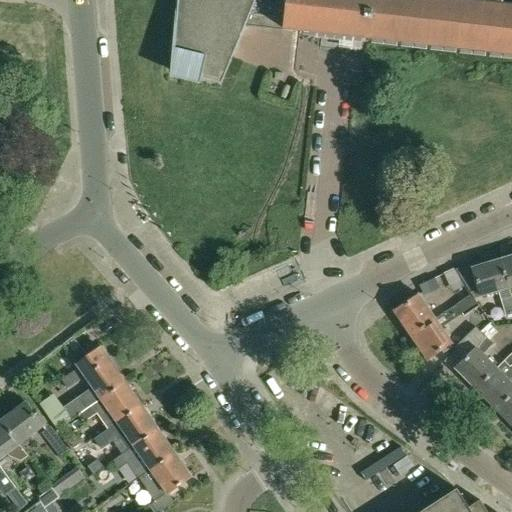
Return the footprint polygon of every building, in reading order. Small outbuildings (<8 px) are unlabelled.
[(178,0),(173,71),(223,85),(233,57),(245,28),(260,29),(292,33),(292,30),(345,36),(357,38),(511,55),(511,5),(503,4),(503,0),(484,0),(484,2),(464,0),(178,0)] [(283,73),(275,72),(275,79),(283,80),(283,73)] [(511,256),(501,259),(510,287),(511,286),(511,256)] [(501,259),(473,268),(482,296),(510,287),(501,259)] [(425,296),(440,289),(437,281),(422,287),(425,296)] [(420,296),(396,312),(412,335),(436,319),(430,311),(424,302),(420,296)] [(444,314),(436,319),(412,335),(428,359),(452,343),(449,338),(450,334),(446,328),(442,328),(441,327),(458,315),(453,308),(444,314)] [(468,357),(457,369),(459,371),(465,377),(477,389),(498,368),(484,353),(479,348),(489,339),(477,327),(457,346),(458,347),(468,357)] [(81,413),(102,398),(126,381),(109,357),(102,346),(78,363),(85,374),(95,388),(66,408),(73,419),(81,413)] [(511,355),(498,368),(477,389),(498,410),(511,395),(511,355)] [(83,379),(77,370),(64,380),(70,388),(83,379)] [(97,414),(108,429),(142,405),(126,381),(102,398),(81,413),(87,422),(97,414)] [(511,395),(498,410),(511,424),(511,395)] [(26,403),(2,420),(20,444),(44,426),(26,403)] [(99,435),(96,438),(103,448),(115,439),(125,432),(135,446),(159,429),(142,405),(118,422),(108,429),(99,435)] [(29,456),(20,444),(2,420),(0,421),(0,459),(7,454),(22,462),(29,456)] [(53,447),(61,440),(52,428),(43,434),(53,447)] [(135,446),(151,470),(175,453),(159,429),(135,446)] [(175,453),(151,470),(140,478),(156,501),(151,504),(156,511),(157,511),(173,501),(169,494),(192,477),(175,453)] [(88,466),(93,474),(103,467),(98,460),(88,466)] [(0,488),(5,495),(16,487),(0,464),(0,488)] [(39,497),(40,502),(45,508),(59,498),(53,488),(39,497)] [(422,511),(487,511),(481,501),(469,508),(457,489),(422,511)] [(26,511),(47,511),(45,508),(40,502),(26,511)]
